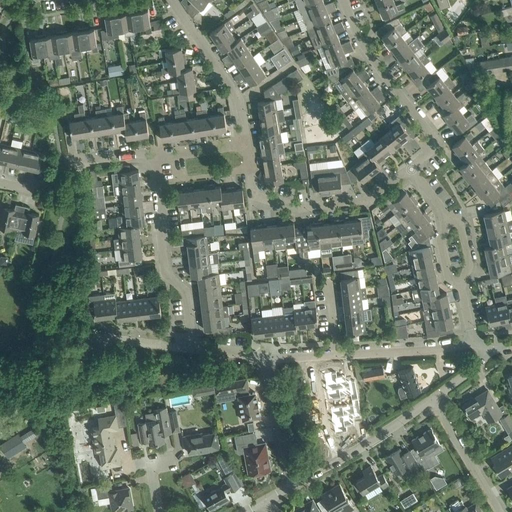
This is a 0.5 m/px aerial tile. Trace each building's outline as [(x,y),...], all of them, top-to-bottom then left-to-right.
[(192,18),(208,0),(207,0),(191,0),(192,0),(186,7),(185,7),(192,18)] [(265,0),(264,0),(257,3),(261,9),(268,6),(265,0)] [(295,0),(299,9),(319,0),(295,0)] [(325,5),(322,0),(319,0),(299,9),(303,19),(335,6),(333,1),(325,5)] [(381,11),(383,17),(404,8),(402,3),(396,5),(394,0),(377,8),(378,12),(381,11)] [(430,2),(424,6),(428,11),(433,7),(430,2)] [(256,15),(260,13),(254,3),(250,5),(253,10),(256,15)] [(307,29),(331,19),(328,13),(337,10),(335,6),(303,19),(307,29)] [(477,6),(470,7),(471,12),(472,17),(479,15),(478,11),(477,6)] [(511,6),(500,10),(502,16),(511,13),(511,6)] [(145,26),(146,33),(152,32),(148,9),(142,10),(142,8),(136,9),(139,27),(145,26)] [(224,14),(226,17),(230,15),(235,12),(233,8),(224,14)] [(134,28),(139,27),(136,9),(131,9),(132,12),(126,13),(130,36),(135,35),(134,28)] [(130,36),(126,13),(121,14),(120,11),(115,12),(118,31),(124,30),(125,37),(130,36)] [(110,16),(105,17),(108,39),(114,38),(119,38),(118,31),(115,12),(110,13),(110,16)] [(260,13),(256,15),(259,19),(262,24),(260,25),(267,21),(261,12),(260,13)] [(281,16),(279,12),(274,14),(273,12),(265,15),(269,21),(278,17),(281,16)] [(434,23),(440,19),(436,13),(430,16),(434,23)] [(278,17),(269,21),(276,30),(282,28),(278,17)] [(407,31),(403,27),(397,18),(383,25),(388,31),(382,36),(385,41),(383,43),(386,47),(407,31)] [(217,43),(231,33),(236,29),(229,19),(210,33),(217,43)] [(311,38),(335,29),(331,19),(307,29),(311,38)] [(439,33),(444,29),(443,27),(444,26),(440,19),(434,23),(437,30),(439,33)] [(267,21),(260,25),(266,34),(272,30),(267,21)] [(318,48),(339,39),(337,33),(345,30),(343,25),(337,27),(338,28),(335,29),(311,38),(316,49),(318,48)] [(468,26),(457,27),(458,35),(469,34),(468,26)] [(98,51),(94,28),(88,29),(88,27),(83,28),(86,46),(91,46),(92,52),(98,51)] [(437,35),(433,38),(439,46),(443,43),(444,43),(450,39),(452,37),(451,35),(447,27),(444,29),(439,33),(437,35)] [(80,47),(86,46),(83,28),(78,28),(78,31),(73,32),(77,59),(82,58),(80,47)] [(284,29),(277,32),(282,39),(289,36),(284,29)] [(77,59),(73,32),(67,33),(67,30),(61,31),(65,50),(70,49),(72,61),(77,60),(77,59)] [(271,43),(278,39),(272,30),(266,34),(265,34),(271,43)] [(65,50),(61,31),(56,32),(57,35),(51,36),(55,59),(60,58),(59,51),(65,50)] [(395,53),(413,40),(407,31),(386,47),(390,51),(392,49),(395,53)] [(222,51),(241,38),(236,41),(231,33),(217,43),(222,51)] [(55,59),(51,36),(46,37),(45,34),(40,35),(43,54),(49,53),(50,60),(55,59)] [(38,55),(43,54),(40,35),(35,36),(35,38),(30,39),(33,62),(39,61),(38,55)] [(400,64),(415,52),(424,45),(417,36),(413,40),(395,53),(399,58),(397,60),(400,64)] [(225,63),(247,47),(241,38),(222,51),(223,51),(227,49),(230,53),(222,58),(225,63)] [(278,39),(271,43),(269,45),(273,52),(275,50),(277,53),(284,48),(278,39)] [(341,44),(339,39),(318,48),(322,58),(352,45),(350,40),(341,44)] [(450,39),(444,43),(447,47),(453,43),(450,39)] [(297,45),(290,48),(293,55),(301,52),(297,45)] [(334,74),(345,68),(342,61),(347,59),(345,53),(354,50),(352,45),(322,58),(326,69),(326,70),(329,77),(334,74)] [(167,61),(186,58),(185,53),(182,53),(181,47),(159,51),(159,57),(166,56),(167,61)] [(238,66),(253,56),(247,47),(225,63),(227,66),(235,61),(238,66)] [(277,53),(285,64),(292,59),(284,48),(277,53)] [(409,71),(427,57),(424,52),(418,57),(415,52),(400,64),(403,68),(405,66),(409,71)] [(298,60),(301,66),(313,61),(310,55),(298,60)] [(237,80),(259,65),(253,56),(238,66),(242,71),(234,76),(237,80)] [(511,56),(504,58),(500,59),(502,71),(511,69),(511,56)] [(427,57),(409,71),(412,75),(410,77),(417,86),(432,74),(424,65),(430,60),(427,57)] [(186,58),(167,61),(168,67),(162,68),(162,70),(163,74),(170,72),(170,71),(185,68),(184,63),(187,63),(186,58)] [(473,63),(467,64),(475,80),(480,77),(488,73),(502,71),(500,59),(500,58),(475,62),(473,63)] [(110,76),(124,74),(124,72),(117,73),(116,67),(116,65),(108,67),(110,76)] [(252,86),(264,78),(267,76),(265,74),(266,74),(259,65),(237,80),(240,84),(247,79),(252,86)] [(185,68),(170,71),(170,72),(171,77),(178,76),(179,81),(197,78),(196,73),(193,73),(192,67),(185,68)] [(363,76),(367,72),(364,69),(357,74),(353,69),(349,73),(345,68),(334,74),(337,77),(332,81),(341,93),(360,78),(363,76)] [(473,78),(468,68),(463,72),(470,81),(473,78)] [(298,81),(303,78),(297,69),(292,72),(298,81)] [(294,84),(298,81),(292,72),(287,75),(294,84)] [(427,78),(417,86),(421,91),(425,88),(428,92),(431,90),(434,95),(452,81),(449,77),(444,81),(440,76),(438,77),(434,72),(432,74),(427,78)] [(289,88),(294,84),(287,75),(283,79),(289,88)] [(322,75),(312,81),(315,85),(325,79),(322,75)] [(173,93),(196,89),(195,83),(198,83),(197,78),(179,81),(179,86),(173,88),(173,93)] [(348,101),(353,97),(367,86),(360,78),(341,93),(348,101)] [(284,91),(289,88),(283,79),(278,82),(284,91)] [(439,105),(454,93),(450,89),(455,85),(452,81),(434,95),(437,99),(435,101),(439,105)] [(279,94),(281,93),(284,91),(278,82),(273,85),(279,94)] [(281,93),(279,94),(273,85),(264,91),(266,101),(258,102),(259,113),(283,109),(281,93)] [(359,106),(381,89),(378,86),(371,91),(367,86),(353,97),(359,106)] [(359,106),(355,109),(362,118),(375,107),(380,104),(373,95),(376,93),(379,97),(383,93),(381,89),(359,106)] [(474,99),(479,95),(476,89),(470,95),(474,99)] [(443,115),(469,94),(466,90),(457,98),(454,93),(439,105),(442,109),(444,107),(447,111),(443,114),(443,115)] [(179,103),(196,99),(194,91),(177,95),(179,103)] [(462,101),(466,98),(470,95),(469,94),(443,115),(447,119),(445,121),(448,125),(462,114),(459,109),(465,105),(462,101)] [(123,109),(122,106),(121,100),(116,101),(117,107),(118,114),(112,115),(115,133),(121,132),(120,129),(125,129),(126,129),(123,109)] [(79,113),(83,136),(89,135),(89,137),(94,136),(91,118),(86,119),(84,112),(83,104),(78,105),(79,113)] [(208,116),(207,110),(206,104),(200,104),(201,111),(205,133),(211,132),(211,135),(216,134),(213,115),(208,116)] [(101,110),(101,109),(100,106),(95,107),(96,110),(95,110),(97,117),(91,118),(94,136),(99,136),(99,133),(104,132),(101,110)] [(213,115),(216,134),(221,133),(221,130),(227,129),(223,107),(218,108),(219,114),(213,115)] [(115,133),(112,115),(107,116),(106,109),(101,110),(104,132),(110,131),(110,134),(115,133)] [(123,109),(126,129),(125,129),(127,138),(133,137),(133,140),(138,139),(135,121),(130,122),(129,115),(128,113),(124,113),(123,109)] [(283,109),(259,113),(261,124),(279,121),(285,120),(283,109)] [(200,134),(205,133),(201,111),(196,111),(197,118),(192,119),(195,137),(200,137),(200,134)] [(141,120),(135,121),(138,139),(144,138),(143,136),(149,135),(145,112),(139,113),(141,120)] [(75,120),(69,122),(73,140),(78,139),(78,136),(83,136),(79,113),(74,114),(75,120)] [(195,137),(192,119),(186,120),(185,113),(180,114),(184,137),(189,136),(190,138),(195,137)] [(402,113),(388,124),(394,132),(403,143),(411,137),(408,132),(413,128),(402,113)] [(178,137),(184,137),(180,114),(175,115),(176,122),(171,123),(174,141),(179,140),(178,137)] [(472,114),(466,118),(462,114),(448,125),(451,129),(453,127),(457,132),(465,126),(467,129),(477,120),(472,114)] [(489,131),(496,126),(490,114),(481,121),(489,131)] [(346,116),(342,120),(344,122),(349,128),(353,125),(348,119),(346,116)] [(174,141),(171,123),(165,124),(164,117),(159,118),(162,140),(168,139),(169,142),(174,141)] [(359,124),(363,129),(372,122),(371,120),(368,117),(359,124)] [(263,134),(281,132),(279,121),(261,124),(263,134)] [(355,136),(363,129),(359,124),(351,131),(355,136)] [(394,150),(403,143),(388,124),(388,125),(391,129),(383,136),(394,150)] [(496,126),(489,131),(496,140),(501,136),(496,126)] [(347,142),(355,136),(351,131),(343,137),(347,142)] [(260,146),(282,142),(281,132),(263,134),(258,135),(260,146)] [(457,156),(472,144),(469,140),(474,136),(470,132),(452,146),(456,150),(454,152),(457,156)] [(386,157),(394,150),(383,136),(374,143),(386,157)] [(501,136),(496,140),(501,146),(505,142),(501,136)] [(472,144),(457,156),(460,160),(463,159),(466,163),(479,153),(479,154),(485,150),(481,144),(477,140),(472,144)] [(282,142),(260,146),(261,157),(279,154),(284,153),(283,146),(282,142)] [(302,142),(294,143),(295,151),(300,151),(304,150),(302,142)] [(0,161),(7,163),(11,146),(0,143),(0,144),(0,161)] [(378,163),(386,157),(374,143),(366,149),(381,167),(378,163)] [(17,166),(21,148),(11,146),(7,163),(17,166)] [(28,168),(32,151),(21,148),(17,166),(28,168)] [(508,148),(503,153),(507,158),(511,155),(508,148)] [(372,174),(381,167),(366,149),(358,156),(361,160),(372,174)] [(39,170),(43,153),(32,151),(28,168),(39,170)] [(482,158),(479,154),(479,153),(466,163),(460,167),(464,172),(462,174),(465,178),(485,162),(480,166),(477,162),(482,158)] [(263,167),(281,164),(279,154),(261,157),(263,167)] [(310,170),(343,166),(342,158),(309,162),(310,170)] [(363,181),(372,174),(361,160),(347,171),(352,183),(360,176),(363,181)] [(307,167),(306,161),(294,163),(294,166),(297,169),(307,167)] [(473,185),(492,170),(489,167),(485,162),(465,178),(468,182),(470,180),(473,185)] [(266,185),(284,182),(281,164),(263,167),(266,185)] [(120,184),(140,181),(138,170),(130,171),(129,165),(114,167),(115,173),(118,173),(120,184)] [(352,183),(347,171),(346,171),(345,166),(328,167),(331,191),(342,190),(341,184),(352,183)] [(320,192),(331,191),(328,167),(310,170),(311,176),(312,187),(319,187),(320,192)] [(478,195),(498,179),(492,170),(473,185),(477,189),(475,191),(478,195)] [(495,196),(499,201),(509,193),(511,190),(511,181),(505,187),(498,179),(478,195),(481,199),(483,197),(487,202),(495,196)] [(121,194),(141,192),(140,181),(120,184),(121,194)] [(224,214),(220,186),(215,187),(214,184),(209,185),(211,204),(217,203),(218,210),(222,210),(223,215),(224,214)] [(206,205),(211,204),(209,185),(204,186),(204,188),(199,189),(202,212),(206,212),(206,205)] [(234,206),(232,187),(226,188),(226,191),(221,191),(221,186),(220,186),(224,214),(229,214),(228,207),(234,206)] [(202,212),(199,189),(193,190),(193,187),(188,188),(190,207),(195,206),(196,213),(202,212)] [(245,212),(243,189),(237,189),(236,187),(232,187),(234,206),(239,206),(240,212),(245,212)] [(184,207),(190,207),(188,188),(182,188),(183,191),(177,192),(180,215),(185,214),(184,207)] [(395,213),(415,198),(412,194),(410,196),(406,191),(398,197),(394,192),(384,200),(388,206),(391,210),(392,209),(395,213)] [(122,205),(142,203),(141,192),(121,194),(122,205)] [(503,206),(511,199),(511,196),(509,193),(499,201),(503,206)] [(401,222),(419,208),(416,204),(418,202),(415,198),(395,213),(399,218),(398,218),(401,222)] [(124,216),(144,214),(142,203),(122,205),(123,216),(124,216)] [(17,234),(23,206),(16,204),(15,209),(3,207),(0,222),(0,227),(10,230),(10,233),(17,234)] [(23,206),(17,234),(23,236),(23,233),(34,235),(39,215),(28,212),(29,207),(23,206)] [(93,220),(101,219),(104,218),(102,208),(94,209),(95,219),(93,219),(93,220)] [(408,231),(413,226),(428,215),(425,211),(423,213),(419,208),(401,222),(408,231)] [(487,226),(506,222),(504,210),(484,215),(487,226)] [(138,225),(145,224),(144,214),(124,216),(123,216),(117,216),(118,227),(125,226),(125,227),(138,225)] [(419,245),(429,237),(425,232),(433,226),(429,221),(431,219),(428,215),(413,226),(417,231),(411,235),(418,244),(419,245)] [(350,221),(353,244),(358,244),(363,243),(365,240),(365,238),(368,237),(369,236),(368,229),(374,229),(371,216),(367,216),(355,218),(356,220),(350,221)] [(375,221),(379,226),(383,223),(379,218),(375,221)] [(93,220),(94,231),(102,230),(101,219),(93,220)] [(353,244),(350,221),(344,222),(344,219),(339,220),(342,245),(353,244)] [(332,247),(342,245),(339,220),(334,220),(334,223),(329,224),(332,247)] [(489,237),(509,232),(511,231),(511,220),(506,222),(487,226),(489,237)] [(305,258),(301,227),(295,228),(294,223),(288,224),(288,221),(283,222),(286,248),(297,247),(297,251),(299,251),(300,259),(305,258)] [(276,249),(286,248),(283,222),(277,222),(278,225),(273,226),(275,248),(276,249)] [(307,250),(315,249),(321,248),(318,222),(312,223),(313,226),(307,226),(307,227),(301,227),(305,258),(309,258),(307,250)] [(332,247),(329,224),(323,224),(323,222),(318,222),(321,248),(332,247)] [(256,228),(250,228),(254,254),(255,261),(260,260),(260,259),(259,250),(265,250),(262,224),(256,225),(256,228)] [(275,248),(273,226),(267,226),(266,224),(262,224),(265,250),(275,248)] [(140,236),(138,225),(125,227),(125,226),(118,227),(119,238),(140,236)] [(215,234),(215,230),(214,226),(204,228),(204,232),(205,236),(215,234)] [(387,233),(383,227),(377,232),(379,240),(387,233)] [(505,244),(505,245),(511,243),(509,232),(489,237),(491,246),(491,247),(505,244)] [(121,249),(141,247),(140,236),(119,238),(113,239),(115,250),(120,249),(121,249)] [(219,252),(218,240),(213,241),(212,236),(204,237),(204,236),(187,238),(188,250),(186,251),(187,255),(189,255),(219,252)] [(412,268),(433,263),(431,253),(433,252),(429,237),(419,245),(418,244),(415,247),(412,248),(408,250),(412,268),(408,269),(412,268)] [(382,251),(393,243),(390,238),(387,240),(385,238),(380,242),(382,251)] [(507,255),(505,245),(505,244),(491,247),(491,246),(485,248),(487,259),(507,255)] [(119,266),(142,264),(141,257),(142,257),(141,247),(121,249),(122,260),(118,261),(119,266)] [(383,252),(385,262),(394,258),(386,249),(383,252)] [(219,252),(189,255),(190,266),(211,264),(211,263),(217,262),(219,262),(218,252),(219,252)] [(490,270),(491,275),(491,276),(511,271),(511,264),(509,265),(507,255),(487,259),(490,270)] [(355,267),(364,266),(364,261),(358,257),(354,257),(355,267)] [(433,263),(412,268),(415,278),(435,274),(433,263)] [(212,274),(211,264),(190,266),(192,277),(198,276),(212,274)] [(387,274),(388,273),(391,273),(389,264),(385,266),(383,266),(385,274),(387,274)] [(305,268),(288,270),(288,271),(289,277),(306,275),(305,268)] [(364,276),(359,277),(358,269),(342,271),(340,271),(341,279),(342,290),(360,288),(365,287),(364,276)] [(278,270),(267,271),(268,278),(279,276),(278,270)] [(199,287),(220,284),(219,273),(212,274),(198,276),(199,287)] [(412,290),(438,285),(435,274),(415,278),(410,280),(410,284),(416,282),(418,289),(412,290)] [(273,279),(268,280),(269,282),(270,293),(270,296),(275,295),(281,294),(281,289),(279,279),(273,279)] [(201,298),(221,295),(220,284),(199,287),(201,298)] [(440,295),(440,294),(438,285),(412,290),(414,301),(420,299),(420,300),(422,300),(427,299),(427,298),(440,295)] [(360,288),(342,290),(344,301),(361,299),(367,298),(365,287),(360,288)] [(117,316),(117,315),(116,302),(115,293),(104,294),(106,317),(117,316)] [(424,310),(449,304),(446,293),(440,294),(440,295),(427,298),(427,299),(422,300),(424,310)] [(96,318),(106,317),(104,294),(89,296),(90,305),(94,304),(96,318)] [(202,308),(223,305),(221,295),(201,298),(202,308)] [(390,295),(382,296),(382,301),(385,300),(386,306),(391,306),(390,295)] [(150,316),(161,314),(159,296),(148,298),(150,316)] [(139,317),(150,316),(148,298),(137,299),(139,317)] [(396,299),(393,300),(394,306),(397,305),(404,304),(402,298),(396,299)] [(129,318),(139,317),(137,299),(126,300),(129,318)] [(315,299),(304,301),(304,302),(305,308),(307,325),(318,324),(317,312),(316,307),(315,299)] [(345,312),(363,309),(361,299),(344,301),(345,312)] [(118,319),(129,318),(126,300),(116,302),(117,315),(117,316),(118,319)] [(307,325),(305,308),(304,302),(293,304),(293,306),(294,313),(295,313),(296,327),(307,325)] [(507,302),(496,304),(500,322),(511,319),(511,323),(507,302)] [(432,320),(451,315),(449,304),(424,310),(425,314),(430,312),(432,320)] [(496,304),(485,307),(489,324),(500,322),(496,304)] [(203,319),(224,316),(229,316),(228,305),(223,306),(223,305),(202,308),(203,319)] [(293,306),(283,307),(283,308),(284,314),(286,332),(297,331),(296,327),(295,313),(294,313),(293,306)] [(363,309),(345,312),(346,322),(364,320),(370,319),(372,319),(371,309),(363,310),(363,309)] [(275,333),(286,332),(284,314),(273,316),(275,333)] [(435,336),(450,332),(449,326),(454,325),(451,315),(432,320),(434,329),(426,331),(428,336),(435,336)] [(224,316),(203,319),(205,330),(213,329),(214,335),(229,333),(228,327),(225,327),(224,316)] [(273,316),(262,317),(264,335),(265,335),(265,336),(266,336),(270,336),(270,335),(270,334),(271,334),(275,333),(273,316)] [(253,336),(264,335),(262,317),(251,318),(253,336)] [(400,327),(407,325),(406,318),(395,320),(396,327),(400,327)] [(364,320),(346,322),(348,333),(351,333),(352,337),(352,336),(353,340),(359,340),(358,332),(365,331),(364,320)] [(397,338),(408,337),(407,325),(400,327),(396,327),(397,334),(397,338)] [(383,367),(363,371),(364,379),(364,381),(385,377),(385,376),(383,367)] [(407,396),(421,391),(413,367),(398,372),(404,386),(399,388),(399,391),(401,398),(407,396)] [(338,371),(326,373),(327,383),(326,383),(328,391),(329,391),(330,400),(343,397),(353,395),(353,399),(360,398),(357,380),(349,381),(347,375),(339,376),(338,371)] [(249,394),(248,388),(249,388),(247,378),(214,385),(216,394),(237,390),(238,396),(239,403),(241,413),(243,420),(260,417),(259,408),(258,401),(257,402),(256,393),(249,394)] [(213,385),(206,386),(207,392),(207,394),(215,393),(213,385)] [(488,422),(502,414),(488,390),(487,390),(488,392),(473,401),(470,401),(463,405),(465,409),(466,412),(467,411),(471,419),(472,418),(471,416),(481,410),(488,422)] [(171,399),(175,407),(190,402),(187,393),(171,399)] [(345,405),(332,407),(334,416),(333,416),(334,424),(335,424),(337,433),(350,431),(349,426),(357,425),(355,418),(364,416),(360,398),(353,399),(354,404),(345,405)] [(118,430),(118,427),(127,426),(123,401),(113,403),(116,415),(98,419),(99,426),(92,428),(96,453),(100,452),(103,468),(112,467),(112,466),(120,464),(117,448),(114,449),(113,439),(112,431),(118,430)] [(171,432),(170,424),(167,408),(154,410),(156,422),(147,424),(147,422),(138,424),(142,442),(148,441),(149,445),(165,442),(163,433),(171,432)] [(176,411),(169,412),(172,432),(180,431),(176,411)] [(511,439),(511,418),(509,414),(500,419),(507,432),(509,434),(511,439)] [(416,447),(410,450),(423,471),(430,467),(422,453),(430,449),(431,450),(440,445),(431,429),(424,433),(425,434),(419,437),(419,436),(412,440),(416,447)] [(198,452),(198,453),(220,450),(216,432),(202,435),(202,433),(183,436),(185,446),(188,446),(189,453),(198,452)] [(243,434),(236,436),(234,436),(236,445),(245,443),(243,434)] [(511,440),(511,439),(509,434),(503,437),(508,443),(511,440)] [(7,444),(2,448),(8,458),(26,446),(20,436),(16,439),(16,440),(8,445),(7,444)] [(270,459),(268,458),(265,443),(244,447),(249,475),(255,473),(255,476),(256,478),(258,480),(261,480),(263,479),(265,477),(265,474),(264,472),(270,471),(270,467),(272,465),(272,463),(272,460),(270,459)] [(511,445),(499,453),(503,459),(493,465),(500,476),(511,469),(511,445)] [(408,451),(403,454),(402,454),(399,449),(400,449),(400,448),(383,459),(386,457),(396,474),(404,469),(408,475),(419,469),(413,458),(408,451)] [(225,455),(217,459),(223,469),(225,473),(233,469),(231,465),(225,455)] [(357,481),(353,483),(358,491),(361,489),(363,492),(364,492),(368,499),(382,490),(378,484),(380,482),(383,487),(389,484),(383,474),(377,477),(371,466),(366,469),(369,474),(366,476),(357,481)] [(188,472),(179,478),(185,488),(194,482),(188,472)] [(223,486),(203,497),(210,510),(230,499),(226,492),(230,489),(231,491),(239,487),(231,474),(224,478),(227,483),(222,485),(223,486)] [(435,475),(430,478),(436,489),(447,482),(444,477),(435,475)] [(456,488),(465,483),(462,477),(453,483),(456,488)] [(327,491),(321,495),(324,499),(328,506),(321,510),(322,511),(347,511),(354,508),(348,497),(347,498),(345,495),(346,494),(340,484),(332,488),(331,490),(328,492),(327,491)] [(110,496),(112,511),(121,511),(121,510),(133,508),(129,488),(111,492),(110,485),(96,488),(98,498),(110,496)] [(413,493),(400,501),(405,508),(418,500),(413,493)] [(319,511),(317,507),(313,500),(307,503),(292,511),(319,511)] [(466,506),(465,506),(461,501),(459,502),(458,500),(450,504),(451,507),(449,508),(451,511),(482,511),(476,502),(467,508),(466,506)]
